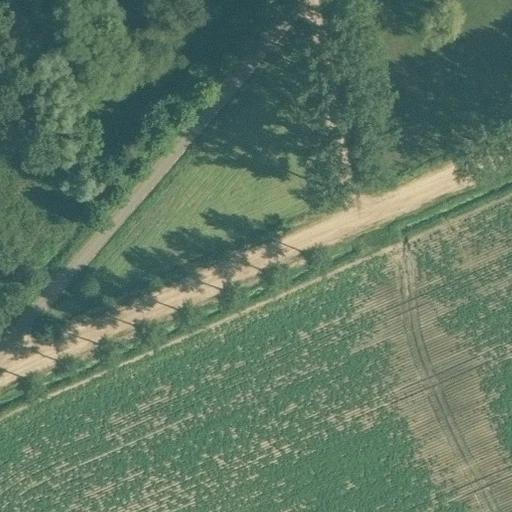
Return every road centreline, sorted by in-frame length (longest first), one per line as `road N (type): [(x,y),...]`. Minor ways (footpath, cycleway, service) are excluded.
road 1 (unclassified): [(0,345),(289,0)]
road 2 (track): [(0,365),(347,217)]
road 3 (track): [(298,0),(314,4),(347,217)]
road 4 (track): [(347,217),(511,148)]
